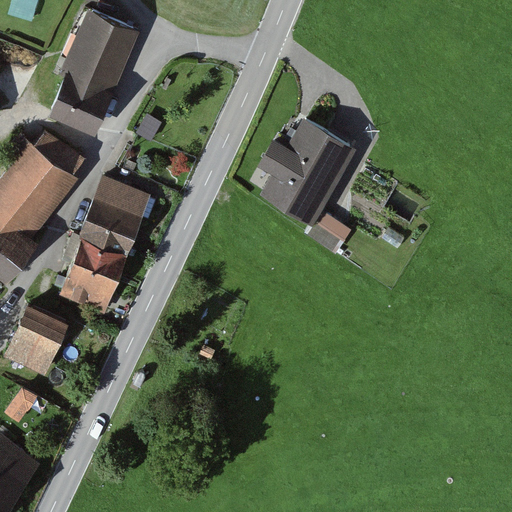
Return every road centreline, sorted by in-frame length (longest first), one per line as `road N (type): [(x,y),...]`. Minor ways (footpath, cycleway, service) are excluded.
road 1 (secondary): [(263,58),(52,511)]
road 2 (residential): [(160,40),(62,229),(0,318)]
